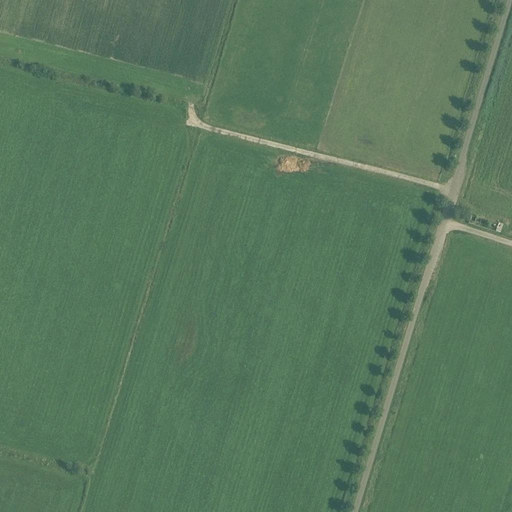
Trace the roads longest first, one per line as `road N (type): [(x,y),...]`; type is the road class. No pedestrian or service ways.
road 1 (unclassified): [(354,511),(511,1)]
road 2 (track): [(451,189),(216,131),(194,120),(190,104)]
